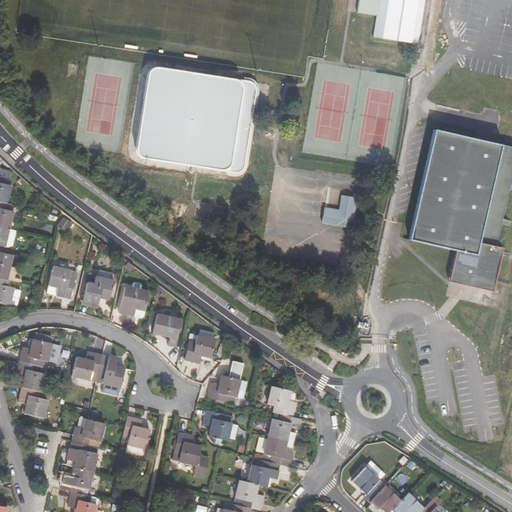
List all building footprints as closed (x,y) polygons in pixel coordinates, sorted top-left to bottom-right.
[(374,37),(420,43),(425,0),(359,0),(358,12),(377,15),(374,37)] [(149,72),(137,150),(139,154),(142,157),(145,158),(237,172),(239,171),(242,169),(245,166),(256,89),(255,87),(254,84),(252,82),(250,81),(159,67),(155,67),(153,68),(150,70),(149,72)] [(79,71),(68,69),(67,77),(77,79),(79,71)] [(475,139),(434,130),(410,239),(456,250),(449,282),(474,288),(497,294),(507,248),(496,246),(501,225),(503,218),(509,189),(510,185),(511,176),(511,147),(495,144),(475,139)] [(0,303),(10,306),(10,305),(14,289),(14,288),(6,286),(7,280),(19,283),(20,279),(14,277),(16,267),(10,266),(13,255),(0,252),(0,246),(4,247),(9,229),(14,205),(6,203),(10,185),(3,184),(5,177),(0,175),(0,303)] [(322,224),(352,228),(357,197),(342,195),(340,210),(325,207),(322,224)] [(16,231),(9,229),(4,247),(11,249),(16,231)] [(134,265),(128,261),(125,265),(131,269),(134,265)] [(70,298),(76,272),(53,266),(46,293),(70,298)] [(109,299),(113,280),(89,275),(83,301),(97,304),(99,297),(109,299)] [(148,292),(125,287),(118,312),(140,317),(143,316),(148,292)] [(21,290),(14,289),(10,305),(17,306),(21,290)] [(174,346),(181,320),(156,314),(152,333),(169,337),(168,345),(174,346)] [(199,329),(198,335),(213,338),(214,333),(199,329)] [(213,338),(198,335),(197,335),(195,342),(189,341),(184,360),(199,363),(201,355),(210,357),(214,339),(213,338)] [(38,359),(47,361),(51,343),(32,339),(30,348),(22,346),(19,362),(16,376),(22,377),(20,387),(17,401),(23,403),(21,413),(42,418),(46,400),(41,399),(42,392),(40,391),(44,374),(35,372),(38,359)] [(60,345),(51,343),(47,361),(55,363),(60,345)] [(96,381),(102,383),(119,387),(124,369),(114,366),(116,359),(102,356),(88,352),(86,359),(76,357),(72,375),(96,381)] [(124,366),(126,357),(118,356),(117,364),(124,366)] [(233,404),(239,380),(221,375),(219,385),(211,383),(208,398),(233,404)] [(118,393),(119,387),(102,383),(101,389),(118,393)] [(257,485),(265,487),(268,477),(271,478),(276,479),(279,464),(289,466),(292,454),(291,454),(284,452),(287,441),(289,431),(290,424),(299,425),(300,419),(292,417),(295,402),(293,402),(295,396),(294,394),(293,392),(290,391),(271,387),(267,404),(274,406),(273,412),(280,414),(279,421),(271,419),(267,436),(262,460),(253,458),(248,482),(240,481),(234,504),(225,503),(223,509),(222,511),(250,511),(251,508),(260,510),(263,496),(255,494),(257,485)] [(232,416),(206,410),(203,425),(210,427),(208,436),(226,440),(232,416)] [(140,427),(142,419),(127,416),(124,428),(122,436),(128,437),(125,453),(143,457),(149,430),(140,427)] [(104,423),(79,417),(77,427),(75,426),(70,447),(77,449),(76,456),(74,466),(71,476),(63,474),(60,489),(71,492),(67,506),(73,508),(72,511),(96,511),(97,498),(87,495),(104,423)] [(296,433),(289,431),(287,441),(294,442),(296,433)] [(200,447),(191,444),(193,436),(178,433),(172,459),(196,465),(194,474),(204,477),(209,457),(198,455),(200,447)] [(294,442),(287,441),(284,452),(291,454),(294,442)] [(385,475),(371,462),(365,467),(379,481),(385,475)] [(364,496),(370,502),(385,486),(379,481),(365,467),(352,481),(366,494),(364,496)] [(380,508),(384,511),(389,511),(392,509),(400,501),(385,486),(370,502),(378,510),(380,508)] [(419,511),(423,508),(408,493),(400,501),(392,509),(395,511),(419,511)] [(440,502),(435,497),(423,508),(419,511),(439,511),(435,508),(440,502)]
